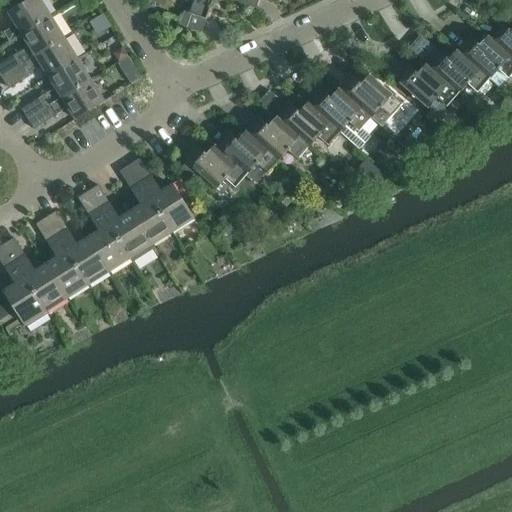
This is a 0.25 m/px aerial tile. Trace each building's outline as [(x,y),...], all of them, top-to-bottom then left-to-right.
[(16,24),(3,32),(10,43),(23,35),(52,17),(41,0),(32,0),(9,14),(16,24)] [(192,0),(188,13),(185,11),(180,25),(202,33),(214,0),(192,0)] [(0,64),(0,73),(3,78),(66,38),(52,17),(23,35),(30,46),(0,64)] [(500,23),(488,36),(511,57),(511,29),(510,31),(500,23)] [(470,36),(457,50),(488,78),(498,87),(508,77),(511,72),(511,57),(488,36),(480,45),(470,36)] [(66,38),(3,78),(9,88),(9,89),(43,67),(50,78),(79,60),(66,38)] [(123,47),(113,53),(119,63),(129,57),(123,47)] [(439,51),(426,64),(457,92),(467,82),(477,91),(488,78),(457,50),(449,60),(439,51)] [(119,63),(118,64),(124,74),(135,67),(129,57),(119,63)] [(57,89),(23,110),(29,120),(92,81),(79,60),(50,78),(57,89)] [(407,65),(395,78),(426,107),(436,96),(446,105),(457,92),(426,64),(418,74),(407,65)] [(350,73),(338,87),(370,115),(380,125),(389,114),(401,101),(369,72),(360,82),(350,73)] [(92,81),(29,120),(36,130),(69,109),(76,120),(105,102),(92,81)] [(267,87),(257,98),(275,114),(307,143),(317,132),(327,142),(339,129),(306,100),(297,110),(287,101),(285,103),(267,87)] [(318,87),(306,100),(339,129),(348,118),(359,128),(370,115),(338,87),(329,97),(318,87)] [(256,115),(244,128),(276,156),(285,146),(296,155),(307,143),(275,114),(266,124),(256,115)] [(482,136),(491,125),(481,117),(472,127),(482,136)] [(226,128),(213,142),(245,170),(258,182),(278,159),(276,156),(244,128),(237,137),(226,128)] [(195,143),(182,157),(214,185),(224,194),(233,183),(245,170),(213,142),(205,152),(195,143)] [(141,158),(131,165),(170,227),(192,214),(173,185),(162,192),(141,158)] [(367,177),(376,167),(367,159),(358,169),(367,177)] [(131,165),(121,171),(142,205),(131,212),(149,241),(170,227),(131,165)] [(100,185),(89,191),(128,254),(132,260),(153,246),(149,241),(131,212),(121,218),(100,185)] [(354,187),(343,192),(348,203),(359,198),(354,187)] [(89,191),(79,198),(100,231),(89,238),(107,267),(128,254),(89,191)] [(282,194),(278,199),(287,208),(292,203),(282,194)] [(57,211),(47,218),(87,280),(107,267),(89,238),(79,245),(57,211)] [(47,218),(37,224),(58,257),(47,264),(66,294),(87,280),(47,218)] [(16,237),(5,244),(45,307),(66,294),(47,264),(37,271),(16,237)] [(5,244),(0,247),(0,257),(7,270),(17,284),(5,291),(6,292),(23,320),(27,326),(48,312),(45,307),(5,244)] [(0,320),(11,314),(0,296),(0,295),(0,320)]
